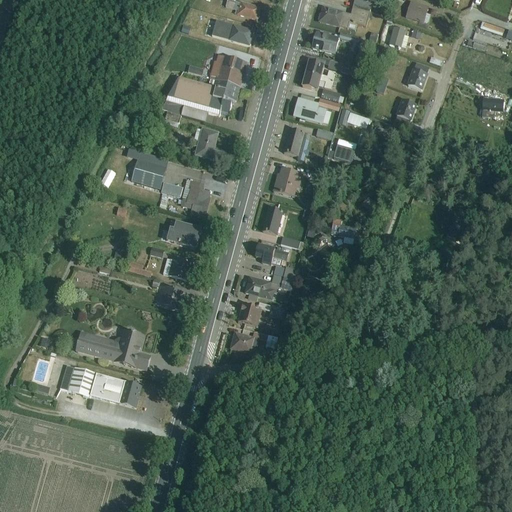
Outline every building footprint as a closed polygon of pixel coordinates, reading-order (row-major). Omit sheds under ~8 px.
[(234,3),(235,0),(224,0),(228,1),(226,9),(236,12),(234,16),(237,17),(257,22),(257,21),(259,20),(260,17),(259,15),(260,10),(234,3)] [(353,10),(370,14),(372,7),(360,3),(360,0),(339,0),(343,1),(348,2),(348,0),(350,0),(353,1),(353,2),(355,3),(353,10)] [(426,25),(428,25),(428,24),(430,17),(426,16),(427,10),(410,5),(406,20),(424,26),(424,25),(426,25)] [(366,29),(370,14),(353,10),(351,17),(323,9),(321,17),(320,17),(319,22),(320,22),(320,24),(347,31),(349,25),(366,29)] [(217,23),(212,38),(250,48),(254,33),(217,23)] [(485,25),(484,29),(503,36),(505,31),(502,30),(485,25)] [(406,51),(409,39),(404,38),(406,33),(394,30),(389,48),(401,50),(406,51)] [(422,34),(413,32),(411,40),(420,42),(422,34)] [(375,45),(379,36),(372,34),(369,43),(375,45)] [(313,51),(336,57),(340,42),(317,36),(313,51)] [(340,36),(339,41),(349,44),(350,48),(349,53),(356,55),(360,41),(340,36)] [(475,43),(473,48),(484,51),(486,47),(475,43)] [(361,44),(360,47),(366,49),(365,52),(375,55),(378,49),(367,46),(361,44)] [(246,65),(218,57),(216,63),(214,63),(209,82),(210,82),(240,89),(246,65)] [(311,57),(309,63),(329,68),(330,63),(311,57)] [(443,64),(431,59),(429,64),(441,69),(443,64)] [(335,80),(336,75),(329,73),(327,79),(322,77),(325,68),(309,63),(309,65),(307,65),(306,70),(307,70),(306,76),(337,84),(338,81),(335,80)] [(328,71),(341,74),(343,66),(330,63),(329,68),(328,71)] [(416,65),(414,72),(427,77),(430,70),(416,65)] [(414,72),(413,72),(407,88),(421,93),(427,77),(414,72)] [(336,89),(337,84),(306,76),(304,82),(303,82),(301,87),(303,87),(302,89),(318,93),(319,88),(324,90),(331,92),(332,88),(336,89)] [(376,77),(374,84),(379,86),(377,93),(384,96),(389,81),(376,77)] [(208,89),(179,81),(176,86),(161,112),(168,114),(181,118),(205,125),(208,115),(220,118),(220,116),(229,118),(232,108),(234,109),(235,104),(236,104),(240,89),(210,82),(208,89)] [(321,100),(338,105),(341,96),(324,92),(321,100)] [(311,99),(310,105),(319,107),(321,101),(311,99)] [(327,112),(319,109),(319,107),(310,105),(299,102),(295,117),(323,125),(327,112)] [(397,119),(410,123),(410,124),(416,108),(402,102),(396,118),(397,119)] [(327,110),(339,114),(341,106),(329,103),(327,110)] [(346,128),(350,114),(343,112),(339,126),(346,128)] [(177,132),(181,118),(168,114),(164,128),(177,132)] [(351,114),(349,122),(355,124),(357,116),(351,114)] [(410,123),(397,119),(394,127),(408,131),(410,123)] [(328,126),(326,133),(334,135),(336,128),(328,126)] [(195,142),(193,148),(197,149),(195,158),(219,164),(222,155),(214,153),(218,136),(202,131),(202,132),(200,138),(196,137),(194,142),(195,142)] [(316,139),(332,143),(334,136),(318,131),(316,139)] [(290,132),(284,156),(298,159),(297,162),(304,164),(305,158),(320,162),(322,156),(307,152),(311,137),(290,132)] [(339,140),(333,160),(351,165),(357,145),(339,140)] [(131,183),(160,192),(169,163),(140,154),(131,183)] [(484,165),(480,170),(486,174),(484,177),(485,177),(484,179),(492,184),(499,171),(496,170),(485,163),(484,165)] [(327,179),(341,183),(344,170),(330,166),(327,179)] [(297,190),(299,191),(303,177),(282,171),(280,180),(278,180),(274,194),(294,200),(297,190)] [(203,194),(205,187),(187,182),(182,201),(183,201),(181,208),(192,211),(191,215),(204,219),(208,207),(206,207),(209,196),(203,194)] [(317,185),(308,183),(305,193),(314,196),(317,185)] [(183,190),(164,185),(161,195),(181,200),(183,190)] [(314,207),(308,203),(304,208),(310,212),(314,207)] [(127,212),(119,210),(117,217),(125,219),(127,212)] [(281,230),(279,230),(284,214),(269,210),(263,234),(277,238),(278,235),(280,236),(281,230)] [(303,219),(310,221),(311,214),(304,212),(303,219)] [(473,242),(485,221),(472,215),(469,220),(463,217),(460,223),(456,221),(446,241),(466,250),(470,241),(473,242)] [(342,222),(334,221),(331,237),(338,238),(344,239),(343,246),(356,248),(358,232),(341,229),(342,222)] [(171,231),(170,231),(167,243),(195,250),(196,250),(195,249),(200,232),(200,233),(200,232),(171,225),(171,226),(172,226),(171,231)] [(314,241),(316,234),(309,232),(307,239),(314,241)] [(281,247),(302,253),(304,245),(283,240),(281,247)] [(289,255),(281,253),(259,247),(256,259),(263,261),(262,266),(271,268),(271,267),(276,268),(278,261),(287,263),(289,255)] [(164,253),(152,249),(150,257),(162,260),(164,253)] [(112,269),(124,272),(128,256),(116,253),(114,261),(101,258),(99,264),(112,268),(112,269)] [(173,262),(167,261),(163,276),(169,278),(187,283),(192,266),(173,261),(173,262)] [(151,279),(152,275),(142,272),(143,268),(130,264),(128,273),(151,279)] [(101,268),(99,273),(110,276),(112,269),(100,266),(99,268),(101,268)] [(284,280),(294,283),(297,273),(286,270),(284,277),(284,280)] [(284,280),(274,277),(272,286),(250,281),(248,288),(246,295),(249,296),(258,299),(273,303),(275,295),(277,295),(278,289),(291,294),(294,283),(284,280)] [(160,283),(154,281),(152,288),(158,290),(160,283)] [(163,289),(161,297),(163,297),(161,307),(180,312),(184,295),(185,295),(163,289)] [(283,323),(286,312),(259,305),(258,311),(270,314),(269,320),(283,323)] [(245,326),(244,331),(256,334),(257,329),(258,329),(262,312),(243,307),(238,324),(245,326)] [(115,344),(81,335),(76,354),(147,373),(150,359),(140,356),(144,339),(122,333),(120,341),(119,340),(115,343),(115,344)] [(275,351),(278,341),(254,335),(253,341),(240,337),(239,339),(237,339),(235,343),(233,343),(231,351),(255,358),(259,342),(267,344),(266,349),(275,351)] [(58,369),(65,370),(66,360),(59,359),(58,369)] [(119,406),(126,384),(97,376),(75,370),(67,368),(60,391),(68,393),(68,394),(90,401),(91,398),(119,406)] [(126,384),(119,406),(136,410),(142,389),(126,384)] [(37,386),(35,393),(49,396),(51,390),(37,386)]
